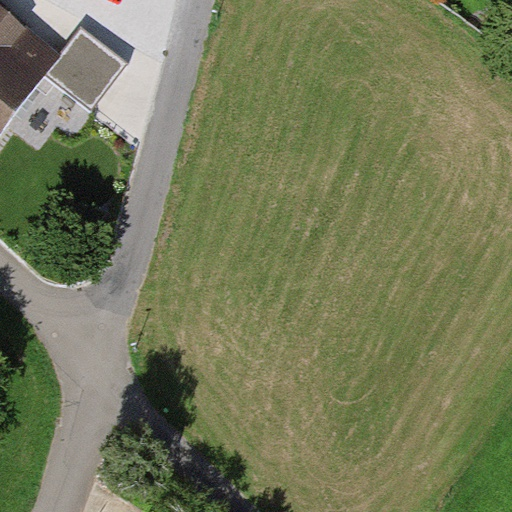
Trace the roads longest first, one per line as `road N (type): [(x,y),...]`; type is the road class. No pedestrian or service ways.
road 1 (residential): [(103,366),(200,0)]
road 2 (residential): [(250,511),(103,366)]
road 3 (residential): [(54,511),(103,366)]
road 4 (residential): [(103,366),(0,271)]
